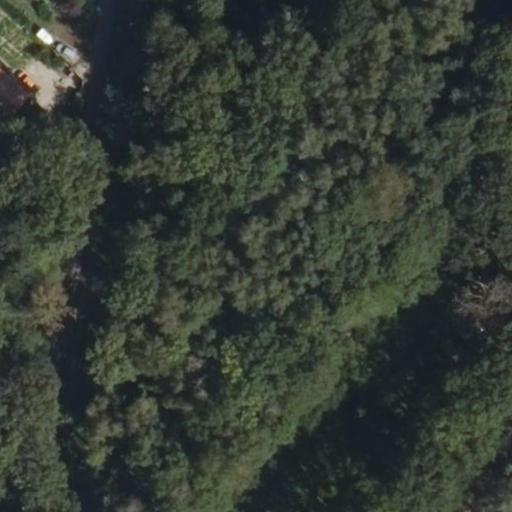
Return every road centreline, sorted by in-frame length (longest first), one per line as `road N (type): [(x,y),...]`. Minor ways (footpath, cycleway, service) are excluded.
road 1 (track): [(0,384),(36,448),(365,0)]
road 2 (residential): [(95,0),(45,345),(36,448),(43,511)]
